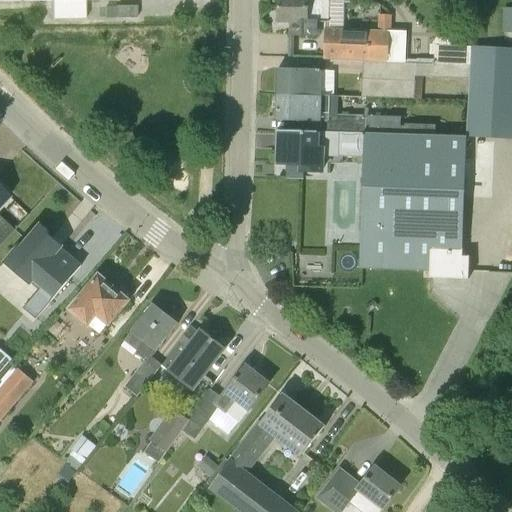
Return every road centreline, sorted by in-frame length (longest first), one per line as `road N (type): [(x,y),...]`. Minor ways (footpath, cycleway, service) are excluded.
road 1 (tertiary): [(498,511),(220,265)]
road 2 (tertiary): [(220,265),(156,230),(0,99)]
road 3 (residential): [(220,265),(236,220),(245,0)]
